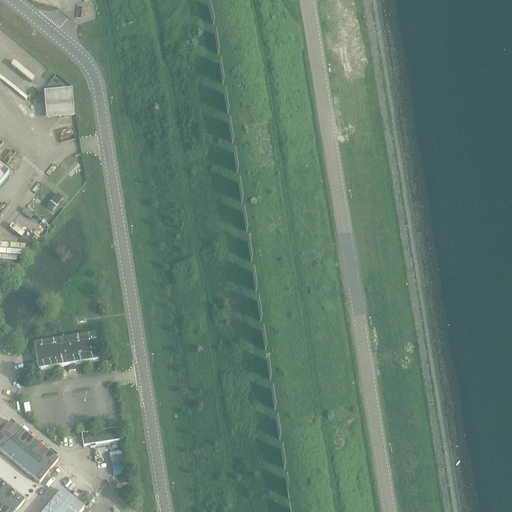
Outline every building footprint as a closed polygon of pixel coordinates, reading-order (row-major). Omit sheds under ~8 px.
[(58,92),(46,106),(60,118),(72,104),(58,92)] [(0,185),(8,175),(0,168),(0,185)] [(63,199),(57,195),(47,207),(52,212),(63,199)] [(94,335),(33,345),(38,371),(68,367),(69,373),(75,372),(74,366),(99,362),(94,335)] [(115,386),(105,387),(107,398),(105,398),(106,411),(118,410),(115,386)] [(10,422),(0,434),(0,451),(39,484),(58,461),(10,422)] [(118,429),(81,435),(83,447),(120,441),(118,429)] [(124,455),(112,456),(113,474),(124,474),(124,455)] [(0,511),(15,511),(24,502),(0,481),(0,511)] [(62,490),(44,511),(81,511),(84,509),(62,490)] [(85,491),(81,496),(90,504),(94,499),(85,491)] [(81,496),(77,501),(86,509),(90,504),(81,496)]
